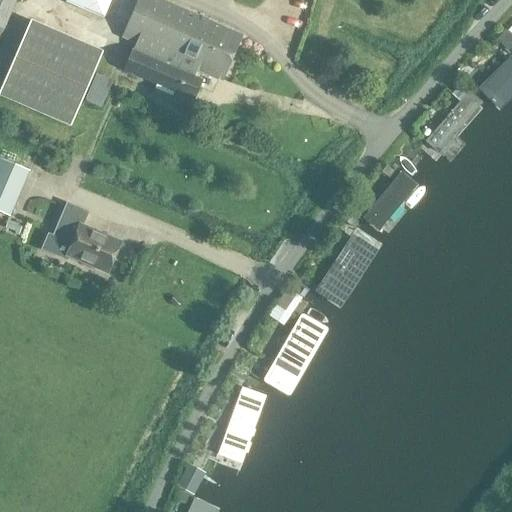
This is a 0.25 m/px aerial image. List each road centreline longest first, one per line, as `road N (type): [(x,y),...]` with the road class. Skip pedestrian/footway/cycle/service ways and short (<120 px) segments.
road 1 (unclassified): [(156,511),(251,327),(346,187),(511,0)]
road 2 (track): [(389,138),(309,91),(256,31),(176,0)]
